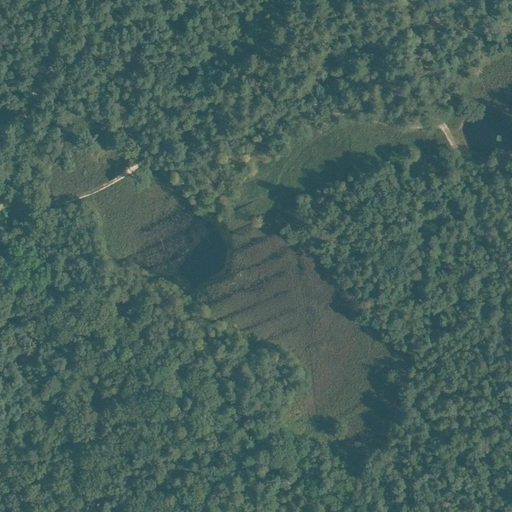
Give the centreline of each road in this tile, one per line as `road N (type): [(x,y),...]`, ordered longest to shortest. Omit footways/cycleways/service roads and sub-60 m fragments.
road 1 (unclassified): [(365,511),(0,254)]
road 2 (unclassified): [(0,194),(58,0)]
